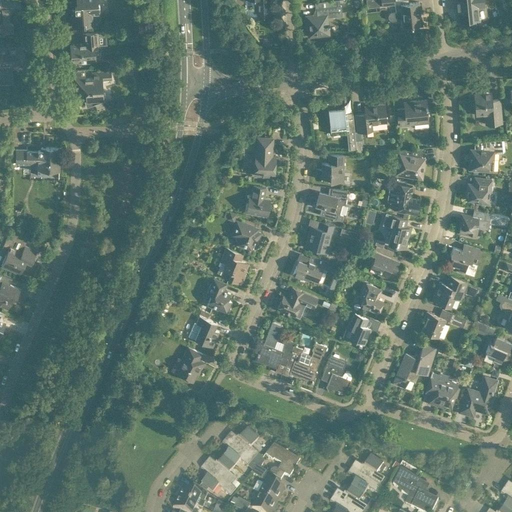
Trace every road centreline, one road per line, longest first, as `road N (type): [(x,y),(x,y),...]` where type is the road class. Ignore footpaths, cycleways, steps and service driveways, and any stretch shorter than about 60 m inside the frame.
road 1 (residential): [(48,115),(75,148),(75,213),(18,357),(0,451)]
road 2 (residential): [(442,59),(447,142),(437,217),(365,402)]
road 3 (residential): [(227,364),(297,190),(302,125),(295,81)]
road 4 (secondary): [(45,496),(143,267)]
road 5 (secondary): [(143,267),(192,158),(205,88)]
road 6 (secondary): [(186,88),(143,267)]
road 7 (residential): [(227,364),(341,411),(365,402)]
road 8 (tertiary): [(295,81),(442,59)]
road 9 (residential): [(365,402),(493,440)]
